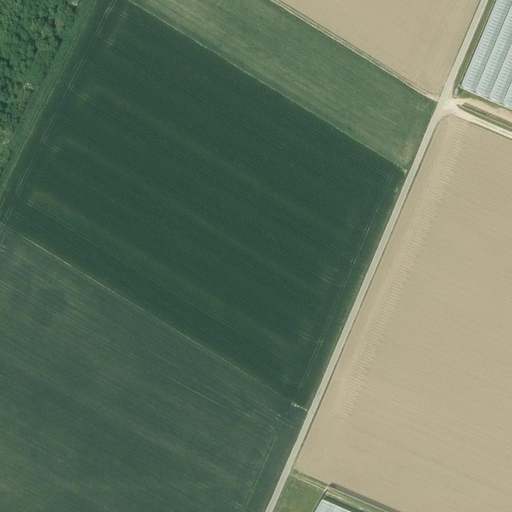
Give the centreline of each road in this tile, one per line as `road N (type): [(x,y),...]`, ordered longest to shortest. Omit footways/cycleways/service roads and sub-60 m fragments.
road 1 (track): [(267,511),(441,104)]
road 2 (track): [(99,0),(0,193)]
road 3 (track): [(267,0),(441,104)]
